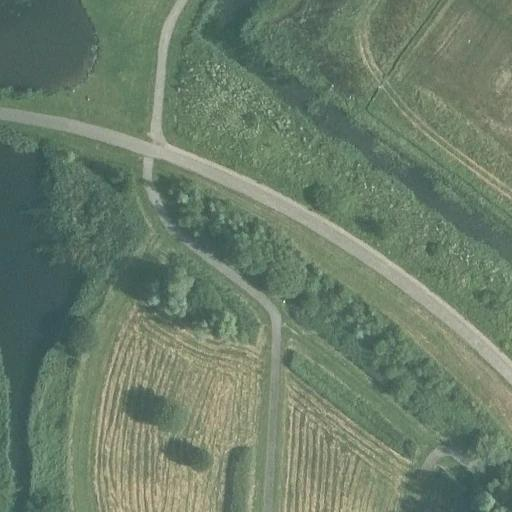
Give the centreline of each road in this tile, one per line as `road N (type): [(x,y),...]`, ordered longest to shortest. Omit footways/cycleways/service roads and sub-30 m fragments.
road 1 (track): [(373,0),(362,17),(366,55),(405,110),(511,195)]
road 2 (track): [(150,149),(165,31),(181,0)]
